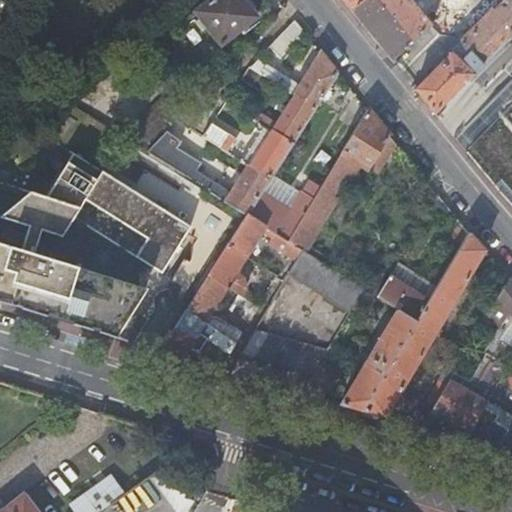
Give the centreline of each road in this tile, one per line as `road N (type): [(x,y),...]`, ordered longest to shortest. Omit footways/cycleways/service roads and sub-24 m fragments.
road 1 (residential): [(511,230),(311,0)]
road 2 (secondary): [(236,425),(511,510)]
road 3 (secondary): [(0,353),(236,425)]
